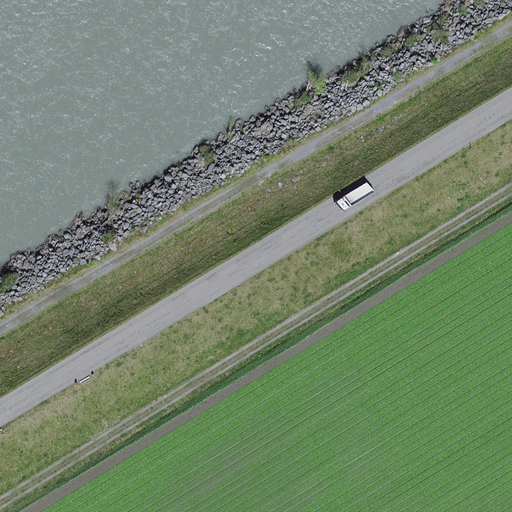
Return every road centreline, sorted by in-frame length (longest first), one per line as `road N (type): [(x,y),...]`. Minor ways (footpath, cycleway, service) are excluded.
road 1 (track): [(0,509),(511,193)]
road 2 (unclassified): [(0,413),(511,103)]
road 3 (track): [(0,333),(511,25)]
